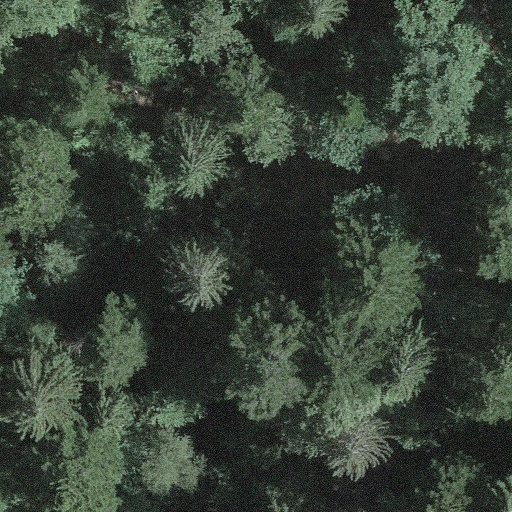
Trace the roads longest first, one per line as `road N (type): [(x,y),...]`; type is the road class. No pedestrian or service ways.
road 1 (unclassified): [(468,0),(436,279),(341,511)]
road 2 (track): [(454,174),(511,281)]
